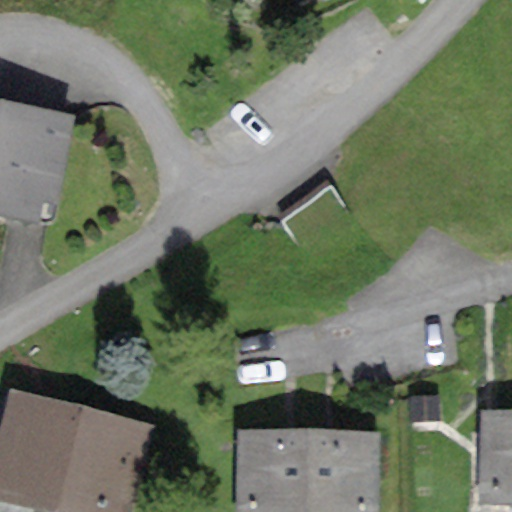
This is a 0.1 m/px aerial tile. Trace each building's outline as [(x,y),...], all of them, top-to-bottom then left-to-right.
[(65,118),(0,106),(0,207),(47,216),(65,118)] [(126,511),(148,429),(17,396),(0,462),(0,490),(84,511),(126,511)] [(511,411),(489,411),(488,498),(511,497),(511,411)] [(241,511),(306,511),(308,432),(241,431),(241,511)] [(372,511),(374,433),(308,432),(306,511),(372,511)]
